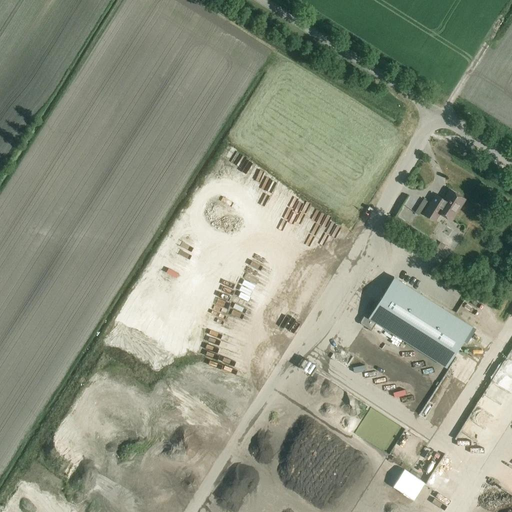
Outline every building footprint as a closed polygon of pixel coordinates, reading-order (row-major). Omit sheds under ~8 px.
[(452,220),(465,200),(450,190),(444,200),(436,195),(424,214),(435,221),(440,213),(452,220)] [(422,213),(431,201),(426,197),(417,210),(422,213)] [(442,243),(436,252),(445,257),(450,249),(442,243)] [(472,327),(428,299),(395,278),(394,278),(369,318),(367,317),(365,317),(361,322),(362,325),(364,326),(363,326),(371,331),(376,323),(402,340),(446,368),(472,327)] [(498,470),(511,479),(511,459),(507,456),(498,470)]
